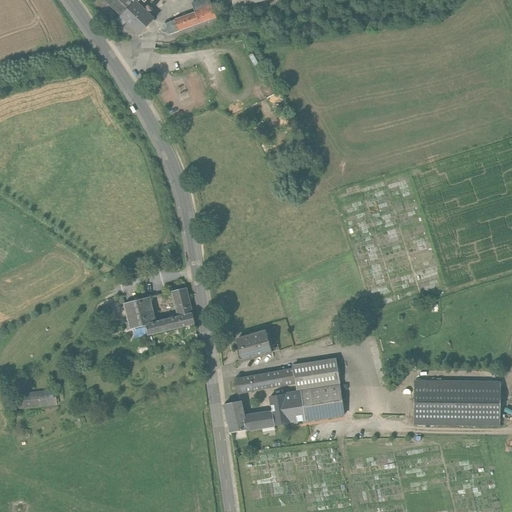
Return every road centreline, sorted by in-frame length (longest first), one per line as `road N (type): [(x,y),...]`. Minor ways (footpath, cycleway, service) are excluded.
road 1 (tertiary): [(70,0),(148,116),(179,184),(229,511)]
road 2 (track): [(355,511),(340,438),(348,425),(511,431)]
